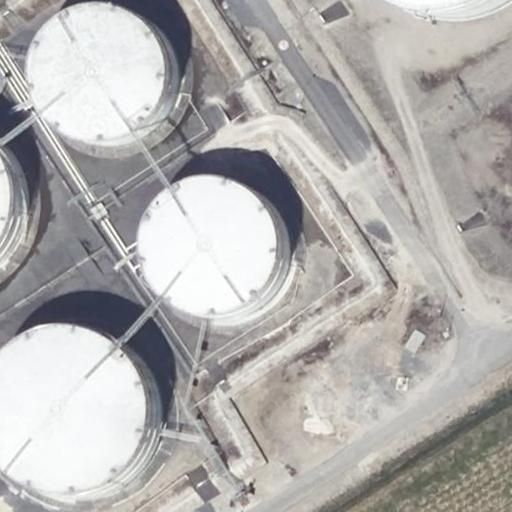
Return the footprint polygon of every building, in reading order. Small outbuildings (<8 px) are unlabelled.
[(357,0),(368,9),(390,19),(401,22),(417,25),(431,25),(446,23),(462,18),(474,12),(491,0),(357,0)] [(98,13),(66,12),(37,26),(17,51),(10,82),(17,113),(36,138),(65,152),(97,152),(126,138),(145,114),(153,83),(146,52),(127,27),(98,13)] [(0,246),(2,244),(10,208),(3,171),(0,167),(0,246)] [(254,278),(261,247),(254,216),(235,191),(206,177),(174,176),(145,190),(125,215),(118,245),(124,277),(144,302),(173,316),(205,316),(233,303),(254,278)] [(0,353),(0,472),(17,488),(51,499),(87,495),(119,478),(140,449),(148,413),(141,378),(120,348),(89,330),(53,326),(18,337),(0,353)]
